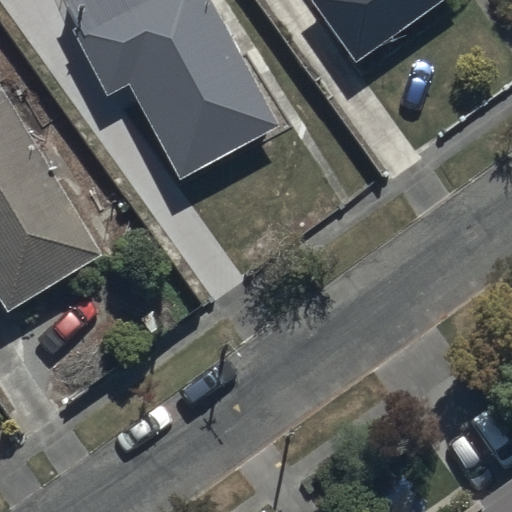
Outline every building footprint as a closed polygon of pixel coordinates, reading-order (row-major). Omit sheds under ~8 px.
[(0,0),(0,1),(10,16),(31,0),(0,0)] [(280,119),(211,0),(69,0),(83,23),(73,29),(109,92),(128,81),(182,175),(280,119)] [(437,0),(313,0),(356,59),(437,0)] [(0,298),(4,306),(104,249),(0,66),(0,298)] [(511,511),(511,470),(455,511),(511,511)]
